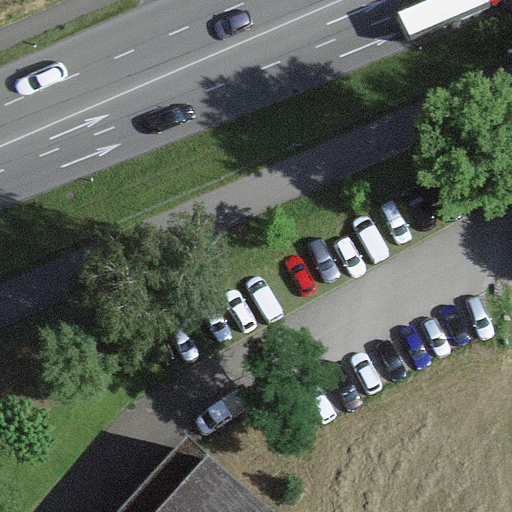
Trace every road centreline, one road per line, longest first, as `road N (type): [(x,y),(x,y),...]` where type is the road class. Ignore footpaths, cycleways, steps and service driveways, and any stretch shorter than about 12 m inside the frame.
road 1 (unclassified): [(0,306),(511,89)]
road 2 (primary): [(335,0),(0,143)]
